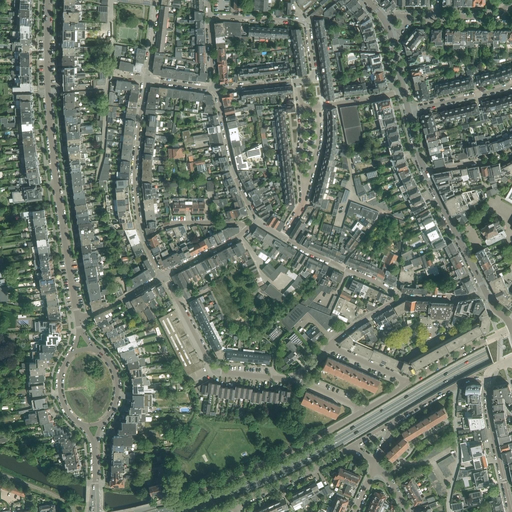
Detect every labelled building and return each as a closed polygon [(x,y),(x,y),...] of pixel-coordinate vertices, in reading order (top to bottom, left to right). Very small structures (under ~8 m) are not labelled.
[(32,9),(31,0),(18,0),(16,0),(14,0),(14,8),(16,8),(32,9)] [(243,1),(243,0),(234,0),(234,9),(242,10),(243,10),(243,6),(243,1)] [(271,0),(261,0),(261,10),(268,10),(268,9),(270,9),(270,7),(268,7),(268,2),(271,2),(271,0)] [(307,0),(299,7),(302,11),(309,5),(315,0),(314,0),(307,0)] [(342,6),(349,0),(338,0),(336,2),(325,11),(324,12),(324,16),(328,17),(342,6)] [(346,11),(357,1),(356,0),(349,0),(342,6),(346,11)] [(398,5),(397,0),(391,0),(382,7),(385,11),(385,10),(386,11),(387,10),(388,10),(391,10),(394,8),(398,8),(398,5)] [(348,18),(362,7),(357,1),(346,11),(343,13),(344,14),(347,18),(348,18)] [(168,13),(169,7),(169,6),(161,5),(160,13),(168,14),(168,15),(170,15),(171,13),(168,13)] [(321,6),(309,15),(319,16),(324,12),(325,11),(321,6)] [(350,22),(353,19),(355,21),(357,20),(361,17),(362,18),(366,15),(366,16),(368,14),(362,7),(348,18),(347,18),(333,22),(330,23),(328,23),(329,26),(329,27),(330,26),(335,27),(350,22)] [(13,11),(13,15),(17,16),(19,16),(31,16),(32,9),(16,8),(16,11),(13,11)] [(86,11),(82,11),(64,11),(63,20),(78,21),(78,20),(81,20),(82,14),(86,14),(86,11)] [(204,19),(204,13),(194,11),(194,14),(189,14),(189,19),(189,20),(204,19)] [(167,21),(168,15),(168,14),(160,13),(159,21),(167,21)] [(371,21),(371,18),(370,17),(371,17),(368,14),(366,16),(366,15),(362,18),(361,17),(357,20),(355,21),(353,21),(355,25),(357,25),(358,27),(359,27),(371,21)] [(31,25),(31,16),(19,16),(17,16),(17,20),(17,25),(31,25)] [(323,18),(314,17),(315,23),(315,24),(315,25),(316,26),(325,25),(324,18),(323,18)] [(204,25),(204,19),(189,20),(189,19),(181,20),(180,20),(180,23),(194,22),(194,21),(195,21),(196,28),(204,27),(204,25)] [(84,30),(84,22),(78,22),(78,21),(63,20),(63,25),(62,26),(62,28),(63,29),(84,30)] [(167,28),(167,21),(159,21),(158,28),(166,29),(166,30),(169,30),(169,28),(167,28)] [(358,27),(357,27),(358,33),(360,32),(373,29),(371,21),(359,27),(358,27)] [(248,36),(249,27),(249,24),(223,22),(214,23),(215,37),(224,36),(235,36),(237,36),(237,41),(237,42),(238,42),(244,43),(244,41),(248,41),(248,36)] [(293,29),(293,26),(289,26),(289,29),(291,30),(292,36),(301,35),(300,34),(301,33),(301,32),(300,32),(300,29),(293,29)] [(165,37),(166,30),(166,29),(158,28),(157,36),(165,37)] [(85,30),(84,30),(63,29),(63,30),(62,30),(62,33),(63,34),(63,40),(80,40),(81,40),(81,38),(85,38),(85,30)] [(375,38),(373,29),(360,32),(361,37),(363,36),(364,40),(364,41),(376,38),(375,38)] [(412,33),(421,41),(424,38),(426,39),(427,39),(427,34),(425,34),(426,30),(419,29),(418,30),(416,29),(415,31),(414,31),(412,32),(412,33)] [(440,40),(440,35),(440,30),(437,30),(437,29),(433,29),(433,30),(432,30),(432,41),(431,42),(431,45),(436,45),(436,47),(442,47),(442,46),(442,43),(441,43),(441,40),(440,40)] [(453,44),(453,30),(449,30),(448,29),(447,29),(446,30),(445,30),(445,42),(443,42),(443,48),(446,48),(447,44),(453,44)] [(417,46),(421,41),(412,33),(412,34),(411,34),(410,35),(410,36),(408,39),(417,46)] [(165,43),(165,37),(157,36),(156,43),(165,44),(164,45),(167,45),(167,43),(165,43)] [(415,49),(417,46),(408,39),(407,40),(406,40),(405,41),(405,42),(403,44),(405,46),(405,47),(406,53),(411,52),(412,53),(413,53),(417,52),(416,50),(415,49)] [(164,52),(164,45),(165,44),(156,43),(156,51),(164,52)] [(328,54),(328,52),(333,51),(334,51),(333,49),(330,50),(330,49),(328,50),(328,47),(319,48),(318,49),(318,51),(319,51),(320,55),(328,54)] [(411,57),(408,57),(408,60),(408,62),(409,64),(414,63),(414,64),(417,64),(419,62),(420,62),(422,61),(423,61),(422,55),(421,51),(417,52),(413,53),(414,55),(412,55),(410,56),(411,57)] [(375,55),(374,53),(360,53),(361,58),(364,57),(365,62),(362,63),(363,66),(366,66),(366,65),(381,62),(379,54),(375,55)] [(164,63),(165,59),(165,58),(154,56),(153,65),(161,66),(161,63),(163,63),(164,63)] [(134,65),(134,64),(131,63),(131,62),(131,59),(129,58),(126,58),(124,70),(129,71),(133,72),(133,70),(134,65)] [(206,66),(205,66),(205,63),(200,61),(196,62),(196,64),(201,64),(200,67),(201,67),(200,72),(207,73),(207,72),(206,68),(206,66)] [(143,67),(143,63),(136,62),(135,65),(134,65),(133,70),(141,72),(142,67),(143,67)] [(383,70),(381,62),(366,65),(366,66),(367,71),(365,70),(361,70),(362,75),(363,75),(366,75),(372,73),(372,72),(383,70)] [(169,77),(171,67),(166,66),(166,64),(164,63),(163,63),(163,66),(165,67),(165,69),(162,68),(162,70),(161,75),(161,76),(169,77)] [(412,73),(412,76),(426,73),(426,72),(430,71),(430,69),(429,65),(426,65),(425,64),(419,66),(420,67),(411,69),(411,70),(410,70),(410,71),(410,73),(411,73),(412,73)] [(14,70),(14,74),(19,74),(31,74),(31,65),(17,65),(16,65),(16,70),(14,70)] [(161,75),(162,70),(160,69),(161,66),(153,65),(152,68),(153,69),(152,74),(161,75)] [(509,77),(506,67),(500,69),(503,79),(506,78),(506,79),(508,78),(509,77)] [(477,68),(472,69),(473,74),(474,78),(477,77),(479,85),(482,85),(484,85),(484,84),(485,84),(483,74),(479,75),(478,71),(477,68)] [(198,75),(198,74),(197,73),(195,73),(195,72),(195,69),(194,69),(193,72),(190,71),(188,80),(193,81),(197,81),(197,80),(198,75)] [(469,77),(465,77),(467,88),(468,88),(468,89),(470,88),(470,87),(473,87),(471,77),(471,76),(470,75),(473,74),(472,69),(471,69),(467,70),(466,70),(467,75),(468,75),(469,77)] [(490,69),(488,69),(489,72),(491,83),(494,82),(495,82),(496,82),(496,81),(497,81),(494,71),(491,72),(490,69)] [(503,79),(500,69),(495,71),(494,71),(497,81),(500,80),(501,81),(502,80),(502,79),(503,79)] [(206,78),(206,76),(207,77),(208,73),(207,73),(200,72),(197,71),(197,73),(198,74),(198,75),(197,80),(203,81),(204,81),(205,81),(206,78)] [(383,71),(372,73),(366,75),(367,77),(370,76),(371,80),(372,81),(385,78),(383,71)] [(491,83),(489,72),(483,74),(485,84),(488,83),(488,84),(490,84),(490,83),(491,83)] [(85,73),(80,73),(63,73),(64,81),(78,80),(78,77),(85,77),(85,73)] [(412,76),(411,76),(411,77),(413,83),(414,83),(426,80),(427,80),(425,74),(425,73),(412,76)] [(467,88),(465,77),(459,79),(461,89),(462,89),(463,90),(464,90),(464,89),(467,88)] [(387,85),(385,78),(372,81),(371,80),(370,81),(371,85),(366,86),(365,82),(362,83),(363,88),(363,90),(387,85)] [(461,89),(459,79),(453,80),(455,91),(456,91),(457,91),(458,91),(459,90),(461,89)] [(78,84),(78,80),(64,81),(64,82),(63,82),(63,84),(64,85),(64,89),(85,88),(85,84),(78,84)] [(414,84),(413,84),(414,86),(415,86),(415,89),(427,86),(426,80),(414,83),(414,84)] [(455,91),(453,80),(447,81),(450,92),(451,93),(452,92),(453,91),(455,91)] [(130,88),(131,83),(131,82),(122,81),(121,89),(126,90),(126,89),(130,89),(130,88)] [(450,92),(447,81),(441,83),(444,93),(445,94),(446,94),(447,93),(450,92)] [(32,82),(17,82),(4,83),(4,94),(16,93),(16,90),(32,90),(32,86),(32,85),(32,83),(32,82)] [(138,90),(139,85),(131,83),(130,88),(131,89),(131,92),(139,93),(139,90),(138,90)] [(444,93),(441,83),(436,84),(436,85),(435,85),(438,95),(439,95),(441,95),(441,94),(444,93)] [(369,94),(388,90),(387,85),(363,90),(364,95),(369,94)] [(158,93),(159,88),(151,86),(150,92),(149,91),(148,95),(156,96),(156,93),(158,93)] [(415,89),(415,90),(415,92),(416,92),(417,95),(429,92),(427,86),(415,89)] [(166,96),(168,88),(159,87),(159,88),(158,93),(158,94),(161,95),(166,96)] [(180,97),(181,90),(173,89),(172,97),(177,98),(177,97),(180,97)] [(104,99),(104,90),(64,92),(64,97),(63,97),(63,101),(64,101),(79,101),(79,100),(104,99)] [(189,99),(190,91),(181,90),(180,97),(184,98),(183,99),(189,99)] [(437,96),(436,90),(432,91),(433,94),(429,95),(429,92),(417,95),(416,96),(417,98),(418,99),(419,100),(419,101),(421,101),(421,100),(428,98),(428,99),(437,97),(437,96)] [(137,102),(139,93),(131,92),(130,95),(129,101),(137,102)] [(203,102),(204,94),(204,93),(195,92),(194,100),(196,101),(196,104),(199,104),(199,106),(202,107),(203,102)] [(211,101),(211,99),(212,96),(204,94),(203,102),(205,102),(205,103),(206,104),(206,103),(213,104),(213,101),(211,101)] [(158,100),(155,99),(156,96),(148,95),(147,104),(155,105),(156,101),(161,102),(161,105),(162,106),(165,106),(166,102),(162,102),(161,101),(160,100),(161,98),(158,98),(158,100)] [(503,98),(501,98),(503,107),(509,106),(506,97),(505,97),(504,97),(503,98)] [(497,99),(495,100),(497,109),(503,107),(501,98),(500,99),(499,98),(498,99),(497,99)] [(371,103),(375,120),(379,119),(394,115),(392,107),(390,99),(376,102),(371,103)] [(17,105),(11,106),(11,108),(13,108),(15,108),(17,108),(33,107),(33,105),(34,104),(34,102),(33,101),(33,100),(17,101),(17,100),(16,100),(16,101),(16,104),(17,104),(17,105)] [(485,109),(482,110),(483,115),(484,120),(487,119),(489,119),(487,115),(488,113),(488,111),(491,110),(489,101),(488,102),(488,101),(486,101),(486,102),(483,103),(485,109)] [(212,113),(213,107),(214,105),(213,104),(206,103),(206,104),(206,107),(205,106),(204,112),(204,113),(212,114),(212,113)] [(235,110),(234,105),(233,104),(232,104),(232,105),(224,105),(225,115),(235,113),(240,112),(240,111),(255,108),(254,104),(253,104),(250,104),(247,104),(248,106),(243,107),(243,108),(235,110)] [(472,105),(471,105),(473,114),(479,113),(480,116),(483,115),(482,110),(479,111),(477,104),(474,105),(474,104),(472,105)] [(339,107),(347,145),(364,142),(357,105),(339,107)] [(17,108),(15,108),(16,115),(17,115),(33,115),(33,107),(17,108)] [(80,107),(79,107),(79,108),(64,108),(64,113),(65,113),(66,116),(81,115),(82,115),(82,111),(80,111),(80,107)] [(338,114),(337,108),(327,109),(328,119),(336,118),(339,118),(338,114)] [(443,112),(442,112),(444,121),(450,120),(448,111),(445,111),(444,111),(443,111),(443,112)] [(241,114),(240,112),(235,113),(236,113),(226,116),(227,121),(247,117),(247,113),(241,114)] [(434,116),(438,115),(437,112),(431,113),(431,114),(425,115),(424,115),(423,115),(422,116),(423,117),(422,117),(422,119),(422,121),(423,121),(423,122),(435,119),(434,116)] [(212,115),(212,114),(204,113),(201,113),(202,120),(208,119),(209,121),(216,119),(216,118),(218,118),(217,114),(212,115)] [(34,122),(33,115),(17,115),(16,115),(15,115),(15,122),(15,123),(34,122)] [(81,119),(81,115),(66,116),(64,116),(65,120),(66,125),(80,123),(83,122),(83,119),(81,119)] [(394,115),(379,119),(381,129),(396,125),(394,115)] [(219,124),(218,118),(216,118),(216,119),(209,121),(205,122),(206,126),(219,124)] [(437,125),(435,119),(423,122),(424,125),(423,125),(424,127),(425,128),(437,125)] [(35,129),(34,122),(15,123),(15,122),(8,123),(4,124),(4,127),(18,126),(18,130),(35,129)] [(80,127),(80,123),(66,125),(65,126),(65,128),(66,128),(67,132),(92,129),(92,125),(85,125),(85,126),(80,127)] [(219,125),(208,127),(209,133),(213,132),(213,133),(221,132),(219,125)] [(242,128),(246,127),(246,125),(228,128),(230,135),(241,132),(240,129),(242,129),(242,128)] [(398,134),(396,125),(381,129),(383,138),(387,137),(398,134)] [(438,131),(437,125),(425,128),(425,130),(425,131),(425,133),(426,133),(426,134),(438,131)] [(35,129),(18,130),(19,134),(18,134),(18,138),(35,136),(35,134),(36,133),(36,130),(35,129)] [(93,132),(92,129),(67,132),(67,139),(82,137),(81,133),(86,133),(93,132)] [(446,131),(446,129),(445,129),(438,131),(426,134),(428,141),(442,138),(441,133),(446,131)] [(155,135),(156,132),(146,131),(146,132),(145,133),(146,134),(146,137),(155,138),(157,138),(161,138),(163,138),(164,144),(166,144),(167,144),(169,144),(169,137),(165,136),(163,136),(155,135)] [(224,144),(221,132),(213,133),(213,132),(209,133),(207,133),(193,136),(183,138),(184,143),(194,142),(194,143),(209,140),(210,147),(213,146),(224,144)] [(244,135),(243,132),(241,132),(230,135),(231,141),(249,137),(249,134),(244,135)] [(511,140),(509,132),(502,135),(503,139),(504,139),(507,147),(511,145),(511,140)] [(401,144),(398,134),(387,137),(388,140),(384,141),(385,147),(386,147),(401,144)] [(489,152),(486,137),(485,138),(485,134),(478,136),(482,153),(489,152)] [(496,136),(496,137),(497,137),(498,140),(501,149),(502,149),(502,150),(504,149),(503,148),(507,147),(504,139),(503,139),(502,135),(502,134),(496,136)] [(482,153),(478,136),(478,135),(475,136),(476,141),(472,141),(475,155),(482,153)] [(36,143),(35,136),(18,138),(18,142),(19,141),(19,145),(36,143)] [(448,136),(442,138),(428,141),(430,147),(442,145),(442,144),(441,142),(449,140),(448,136)] [(495,151),(492,138),(491,138),(491,136),(488,136),(488,137),(486,137),(489,152),(490,152),(492,152),(492,151),(495,151)] [(83,143),(82,137),(67,139),(68,142),(67,142),(67,145),(68,145),(68,146),(83,144),(83,143)] [(245,144),(244,140),(250,139),(249,137),(231,141),(232,147),(244,145),(245,144)] [(497,137),(496,137),(492,138),(495,151),(498,150),(500,150),(500,149),(501,149),(498,140),(497,137)] [(475,155),(472,141),(466,142),(469,156),(475,155)] [(36,144),(36,143),(19,145),(20,149),(17,149),(17,153),(19,153),(19,154),(37,152),(36,148),(37,148),(37,144),(36,144)] [(84,143),(83,143),(83,144),(68,146),(67,147),(68,149),(68,150),(69,153),(86,150),(86,147),(85,147),(84,143)] [(185,157),(184,148),(179,148),(179,143),(173,143),(173,148),(168,149),(169,158),(185,157)] [(243,153),(234,156),(237,169),(249,168),(267,168),(262,144),(259,145),(246,151),(243,152),(243,153)] [(390,155),(403,152),(401,144),(386,147),(387,151),(387,152),(389,151),(390,155)] [(443,144),(442,144),(442,145),(430,147),(431,154),(451,149),(450,145),(444,147),(443,144)] [(243,152),(246,151),(244,145),(232,147),(234,156),(243,153),(243,152)] [(226,155),(225,149),(218,151),(218,153),(213,154),(214,154),(212,155),(212,158),(226,155)] [(451,149),(431,154),(432,158),(432,160),(433,160),(448,156),(452,155),(451,149)] [(87,153),(86,150),(69,153),(69,156),(68,156),(69,158),(69,159),(69,160),(85,158),(85,157),(86,157),(85,153),(87,153)] [(38,159),(37,152),(19,154),(20,158),(21,157),(21,161),(38,159)] [(405,161),(403,152),(390,155),(373,159),(374,164),(390,160),(392,166),(393,166),(405,161)] [(362,162),(360,153),(352,155),(354,164),(362,162)] [(449,160),(448,156),(433,160),(434,167),(447,164),(454,163),(453,159),(449,160)] [(85,160),(85,158),(69,160),(70,160),(69,160),(69,163),(70,163),(70,166),(90,163),(90,162),(86,162),(85,160)] [(38,159),(21,161),(21,162),(22,164),(20,164),(21,168),(22,168),(38,166),(38,164),(39,162),(39,160),(38,159)] [(195,175),(199,175),(202,174),(201,173),(207,172),(206,167),(205,163),(204,160),(187,163),(187,162),(186,163),(186,162),(180,163),(181,172),(186,171),(186,170),(188,170),(188,171),(194,170),(193,165),(196,164),(196,163),(198,172),(195,172),(195,175)] [(408,168),(405,161),(393,166),(392,166),(395,173),(408,168)] [(110,171),(110,164),(108,164),(103,163),(101,171),(109,171),(110,171)] [(501,171),(500,167),(500,163),(493,165),(495,178),(496,178),(502,177),(501,178),(505,181),(507,180),(511,184),(511,182),(511,180),(505,175),(506,174),(501,171)] [(511,173),(507,163),(500,167),(501,171),(506,174),(507,175),(511,173)] [(71,168),(70,169),(70,171),(71,172),(84,171),(84,170),(85,170),(84,167),(86,166),(86,164),(70,166),(71,168)] [(322,166),(321,167),(322,168),(322,169),(333,172),(334,166),(323,164),(323,166),(322,166)] [(490,177),(488,165),(482,166),(484,179),(490,177)] [(495,178),(493,165),(488,165),(490,177),(491,182),(496,181),(496,178),(495,178)] [(39,176),(38,166),(22,168),(23,173),(25,173),(25,177),(39,176)] [(477,182),(474,167),(469,168),(471,183),(477,182)] [(411,173),(408,168),(395,173),(394,173),(397,180),(411,173)] [(241,179),(251,174),(254,172),(253,170),(250,171),(250,169),(248,170),(247,171),(239,175),(241,179)] [(334,178),(336,172),(333,172),(322,169),(321,172),(320,172),(320,174),(320,175),(328,176),(334,178)] [(85,177),(84,171),(71,172),(72,179),(84,177),(85,177)] [(109,179),(109,171),(101,171),(99,180),(103,180),(109,179)] [(453,174),(452,171),(433,174),(433,175),(436,182),(453,178),(454,178),(453,174)] [(401,185),(414,179),(411,173),(397,180),(400,186),(401,185)] [(251,174),(241,179),(243,183),(251,179),(251,178),(253,178),(251,174)] [(439,188),(462,181),(468,179),(468,178),(470,178),(469,174),(462,176),(460,177),(454,178),(453,178),(436,182),(439,188)] [(332,184),(334,178),(328,176),(320,175),(320,177),(319,177),(318,179),(319,179),(319,180),(327,182),(332,184)] [(22,178),(22,179),(22,181),(23,181),(23,184),(40,183),(40,180),(41,179),(41,177),(39,176),(25,177),(22,177),(22,178)] [(84,177),(72,179),(72,181),(72,182),(72,184),(73,185),(84,184),(84,183),(87,183),(87,177),(85,177),(84,177)] [(225,186),(234,181),(232,177),(223,180),(220,180),(221,184),(225,183),(225,186)] [(245,188),(260,180),(258,178),(252,180),(251,178),(251,179),(243,183),(245,188)] [(416,185),(414,179),(401,185),(400,186),(402,192),(403,191),(407,190),(416,185)] [(261,183),(260,180),(245,188),(247,191),(248,192),(256,188),(255,186),(261,183)] [(229,189),(236,185),(234,181),(225,186),(226,187),(225,188),(226,191),(229,189)] [(463,186),(462,181),(439,188),(442,194),(457,188),(463,186)] [(91,183),(84,184),(73,185),(73,186),(72,186),(72,189),(73,189),(74,192),(85,190),(91,189),(91,183)] [(16,192),(13,192),(14,203),(42,199),(42,194),(42,193),(42,192),(43,192),(42,189),(41,188),(41,187),(37,187),(37,184),(33,185),(33,186),(27,187),(27,184),(21,185),(21,186),(21,187),(22,191),(20,191),(20,189),(15,190),(16,192)] [(229,194),(238,190),(236,185),(229,189),(226,191),(225,191),(227,194),(228,193),(229,194)] [(420,193),(416,185),(407,190),(403,191),(405,195),(404,196),(406,200),(407,199),(410,198),(420,193)] [(256,188),(248,192),(250,197),(265,189),(265,188),(264,186),(260,188),(259,186),(256,188)] [(330,189),(325,188),(317,186),(317,188),(316,188),(315,190),(316,190),(316,191),(324,193),(329,195),(330,189)] [(493,188),(490,189),(492,195),(501,191),(498,186),(493,188)] [(262,192),(268,189),(267,187),(265,188),(265,189),(250,197),(252,201),(263,195),(262,192)] [(461,193),(460,190),(458,191),(457,188),(442,194),(445,200),(459,194),(461,193)] [(342,198),(341,197),(341,198),(342,198),(340,203),(346,202),(350,191),(345,189),(342,198)] [(232,198),(240,194),(238,190),(229,194),(228,193),(227,194),(227,195),(226,195),(227,199),(232,198)] [(367,195),(368,196),(369,199),(376,196),(373,190),(369,192),(370,194),(367,195)] [(467,202),(466,199),(463,192),(461,193),(459,194),(445,200),(448,206),(453,216),(457,214),(475,205),(481,201),(479,196),(476,191),(471,194),(474,199),(467,202)] [(424,201),(420,193),(410,198),(407,199),(411,207),(424,201)] [(264,197),(263,195),(252,201),(254,205),(263,200),(262,200),(268,197),(266,195),(264,197)] [(90,196),(85,196),(85,197),(75,198),(74,199),(75,202),(76,204),(86,203),(91,202),(90,196)] [(323,199),(314,197),(313,199),(313,200),(312,201),(313,201),(313,202),(312,206),(313,206),(314,206),(317,205),(319,206),(320,206),(321,206),(321,207),(325,209),(328,200),(323,199)] [(179,213),(179,198),(173,198),(169,199),(169,203),(170,210),(170,209),(173,209),(173,213),(179,213)] [(185,198),(179,198),(179,213),(185,213),(185,210),(189,210),(189,198),(185,198)] [(192,198),(189,198),(189,210),(192,210),(192,213),(198,213),(198,201),(192,201),(192,198)] [(208,210),(208,198),(198,198),(198,201),(198,213),(204,213),(204,209),(207,209),(207,210),(208,210)] [(242,199),(242,198),(236,200),(237,201),(234,201),(234,202),(235,208),(223,213),(226,221),(230,221),(230,220),(230,221),(230,219),(236,217),(238,221),(248,218),(248,217),(242,199)] [(222,199),(219,199),(218,199),(219,202),(219,203),(220,207),(224,206),(223,205),(228,204),(227,199),(226,199),(222,200),(222,199)] [(265,206),(270,203),(267,199),(255,206),(257,211),(265,206)] [(385,200),(375,205),(384,210),(389,208),(385,200)] [(93,202),(91,202),(86,203),(76,204),(76,205),(75,205),(76,208),(77,211),(92,208),(94,208),(93,204),(99,203),(98,201),(93,202)] [(414,213),(427,206),(424,201),(411,207),(414,213)] [(475,205),(457,214),(457,215),(457,216),(458,219),(459,219),(461,223),(474,217),(473,214),(478,211),(476,209),(481,206),(479,202),(475,205)] [(271,209),(272,208),(270,203),(265,206),(257,211),(260,215),(271,209)] [(351,203),(348,211),(353,214),(354,212),(360,215),(364,216),(374,220),(376,218),(378,212),(351,203)] [(315,209),(310,218),(313,219),(316,214),(319,207),(318,207),(319,206),(317,205),(316,207),(315,209)] [(308,214),(313,206),(312,206),(308,206),(304,212),(308,214)] [(92,215),(91,210),(92,210),(92,208),(77,211),(77,213),(76,214),(77,216),(78,217),(89,216),(92,215)] [(273,211),(272,208),(271,209),(260,215),(262,219),(264,221),(270,214),(269,212),(273,211)] [(31,214),(20,216),(21,219),(33,218),(45,216),(44,209),(30,211),(31,214)] [(417,222),(431,215),(428,209),(419,214),(419,213),(413,216),(414,218),(416,217),(417,218),(416,219),(417,221),(417,222)] [(271,226),(277,215),(274,212),(271,215),(270,217),(267,221),(267,222),(266,223),(271,226)] [(97,214),(92,215),(89,216),(78,217),(78,219),(77,220),(78,223),(79,223),(92,221),(91,218),(93,218),(93,216),(97,215),(97,214)] [(282,217),(277,215),(271,226),(275,228),(282,217)] [(420,226),(434,219),(431,215),(417,222),(420,226)] [(29,222),(28,222),(29,226),(32,226),(46,224),(47,222),(47,220),(46,219),(45,216),(33,218),(28,219),(29,222)] [(280,231),(285,223),(283,222),(285,217),(283,216),(282,217),(275,228),(280,231)] [(374,220),(364,216),(360,220),(361,221),(360,222),(368,228),(370,226),(371,225),(374,220),(374,221),(374,220)] [(305,221),(300,218),(289,237),(294,240),(301,229),(303,230),(303,229),(307,224),(304,222),(305,221)] [(422,231),(436,224),(434,219),(420,226),(422,231)] [(502,225),(501,225),(499,220),(494,223),(494,222),(489,224),(488,222),(485,223),(486,225),(486,226),(482,228),(482,229),(481,231),(482,233),(484,233),(485,234),(485,233),(488,238),(487,238),(486,240),(487,244),(490,244),(506,236),(504,230),(505,228),(504,225),(502,225)] [(94,221),(92,221),(79,223),(78,224),(78,226),(79,226),(80,231),(89,230),(88,230),(90,230),(90,229),(94,228),(94,225),(95,225),(94,221)] [(135,229),(134,223),(134,221),(132,221),(132,222),(122,223),(123,229),(135,229)] [(358,221),(351,230),(355,232),(361,237),(364,233),(365,233),(364,232),(361,229),(364,225),(359,222),(358,221)] [(29,226),(28,226),(29,231),(30,230),(31,233),(47,231),(46,224),(32,226),(29,226)] [(428,236),(439,230),(436,224),(422,231),(421,231),(422,234),(421,235),(423,237),(428,235),(428,236)] [(159,228),(158,225),(157,225),(148,227),(145,228),(146,234),(159,228)] [(212,245),(205,229),(203,225),(200,225),(207,238),(204,239),(204,240),(208,247),(212,245)] [(225,238),(219,226),(216,225),(219,231),(217,232),(216,229),(217,232),(221,240),(225,238)] [(187,232),(184,226),(177,227),(181,235),(182,235),(184,234),(184,233),(187,232)] [(239,230),(239,227),(228,227),(224,229),(223,226),(219,226),(225,238),(238,232),(239,230)] [(181,235),(177,227),(173,228),(177,237),(181,235)] [(257,237),(262,229),(257,227),(252,236),(255,238),(256,236),(257,237)] [(346,227),(343,227),(343,229),(342,228),(341,231),(342,231),(345,233),(346,229),(354,234),(352,236),(359,241),(361,237),(355,232),(346,227)] [(95,231),(94,228),(90,229),(90,230),(88,230),(89,230),(80,231),(80,235),(80,238),(93,236),(94,236),(94,232),(95,231)] [(210,230),(208,231),(207,228),(205,229),(212,245),(217,243),(212,233),(210,230)] [(216,231),(212,233),(217,243),(221,240),(217,232),(216,229),(215,229),(216,231)] [(260,242),(266,232),(262,229),(257,237),(256,239),(260,242)] [(301,244),(308,232),(303,229),(303,230),(296,241),(301,244)] [(428,235),(423,237),(426,244),(429,243),(430,242),(442,237),(439,230),(428,236),(428,235)] [(48,237),(47,231),(31,233),(31,236),(33,235),(34,239),(48,237)] [(138,237),(136,231),(127,235),(130,240),(138,237)] [(313,235),(312,234),(308,232),(301,244),(305,247),(307,248),(313,235)] [(163,242),(164,241),(160,233),(148,239),(151,248),(163,242)] [(265,247),(271,235),(267,233),(262,240),(264,241),(262,245),(265,247)] [(316,242),(315,242),(315,241),(314,242),(313,242),(313,240),(315,241),(317,237),(315,236),(315,235),(312,234),(313,235),(307,248),(312,250),(316,242)] [(341,234),(340,236),(343,237),(345,239),(345,238),(349,241),(348,241),(355,246),(358,242),(351,237),(350,239),(346,236),(341,234)] [(94,236),(93,236),(80,238),(81,238),(82,245),(91,244),(91,242),(93,241),(93,243),(94,242),(94,243),(95,243),(97,243),(100,243),(99,239),(98,239),(98,235),(94,236)] [(272,246),(276,239),(271,235),(265,247),(267,248),(269,245),(272,246)] [(28,247),(32,247),(49,244),(49,241),(49,240),(49,238),(48,238),(48,237),(34,239),(35,243),(32,243),(32,242),(28,242),(28,247)] [(132,246),(140,242),(139,238),(138,237),(130,240),(131,243),(127,245),(128,250),(131,248),(130,246),(132,246)] [(439,248),(446,244),(442,237),(430,242),(432,246),(435,245),(436,247),(432,249),(433,251),(439,248)] [(208,247),(204,240),(201,241),(199,238),(197,240),(199,242),(198,242),(202,250),(208,247)] [(170,239),(168,240),(169,243),(172,248),(174,252),(171,253),(176,263),(181,261),(172,243),(172,242),(170,239)] [(271,258),(281,242),(276,239),(272,246),(274,247),(268,256),(271,258)] [(340,239),(339,241),(342,243),(345,245),(346,245),(352,250),(355,246),(348,241),(347,243),(344,240),(343,241),(340,239)] [(319,254),(323,246),(320,245),(322,242),(318,240),(316,240),(315,242),(316,242),(312,250),(317,253),(319,254)] [(186,258),(180,245),(178,246),(175,241),(172,243),(181,261),(186,258)] [(197,253),(193,245),(191,241),(186,243),(192,255),(197,253)] [(245,261),(246,261),(248,260),(244,252),(246,252),(241,242),(241,241),(236,244),(241,254),(245,261)] [(458,253),(455,247),(452,241),(446,244),(439,248),(442,254),(444,259),(445,258),(445,259),(448,258),(447,258),(458,253)] [(92,244),(91,244),(82,245),(82,248),(82,249),(82,251),(83,252),(95,250),(97,250),(98,250),(97,248),(106,247),(105,242),(100,243),(97,243),(97,245),(93,246),(92,244)] [(143,247),(140,242),(132,246),(134,251),(143,247)] [(166,248),(163,242),(151,248),(154,254),(166,248)] [(186,243),(185,242),(180,245),(186,258),(192,255),(186,243)] [(202,250),(198,242),(193,245),(197,253),(202,250)] [(281,242),(271,258),(273,259),(276,254),(279,250),(282,252),(287,245),(281,242)] [(324,256),(328,245),(324,243),(323,246),(319,254),(324,256)] [(341,252),(346,245),(345,245),(342,243),(341,245),(341,246),(340,248),(341,248),(339,251),(337,250),(333,259),(337,261),(341,252)] [(50,251),(49,244),(32,247),(28,247),(28,250),(30,250),(30,254),(34,253),(50,251)] [(236,244),(232,246),(236,253),(237,256),(241,254),(236,244)] [(284,259),(291,248),(287,245),(282,252),(284,253),(281,257),(284,259)] [(333,248),(333,247),(328,245),(324,256),(328,258),(333,248)] [(341,252),(337,261),(342,263),(345,256),(343,255),(343,253),(344,254),(346,250),(349,253),(352,250),(346,245),(341,252)] [(235,254),(231,246),(227,248),(233,261),(234,261),(235,263),(236,262),(236,260),(233,255),(235,254)] [(145,253),(143,247),(134,251),(136,256),(145,253)] [(479,259),(490,253),(488,247),(476,253),(479,259)] [(233,261),(227,248),(221,251),(226,259),(229,257),(231,262),(233,261)] [(291,258),(295,250),(291,248),(284,259),(286,261),(289,257),(291,258)] [(337,250),(338,249),(335,248),(334,249),(333,248),(328,258),(331,259),(333,259),(337,250)] [(83,252),(82,253),(82,255),(84,255),(84,261),(93,260),(93,259),(94,259),(94,258),(98,257),(101,257),(100,250),(98,250),(97,250),(95,250),(83,252)] [(162,250),(155,253),(155,255),(161,267),(162,269),(164,269),(166,268),(161,258),(161,257),(159,253),(161,252),(163,251),(162,250)] [(176,263),(171,253),(169,254),(167,250),(164,251),(171,266),(176,263)] [(266,255),(261,252),(257,250),(255,253),(258,255),(258,256),(265,261),(268,257),(265,255),(266,255)] [(51,253),(50,251),(34,253),(35,259),(37,259),(37,260),(51,257),(51,256),(52,255),(52,253),(51,253)] [(171,266),(164,251),(163,251),(161,252),(163,257),(161,258),(166,268),(171,266)] [(226,259),(221,251),(217,254),(221,261),(221,260),(223,260),(226,265),(228,264),(226,259)] [(293,266),(292,267),(295,269),(295,267),(296,268),(297,265),(303,254),(296,251),(292,258),(296,260),(293,266)] [(399,256),(398,256),(388,251),(384,259),(386,260),(385,262),(392,266),(394,261),(396,262),(399,256)] [(354,258),(353,258),(352,258),(355,254),(353,253),(351,255),(349,257),(345,264),(349,266),(354,258)] [(411,259),(413,259),(410,253),(402,257),(402,263),(406,261),(410,260),(411,259)] [(450,265),(461,260),(458,253),(447,258),(448,258),(445,259),(445,258),(444,259),(443,260),(445,264),(443,264),(445,267),(447,266),(446,266),(448,266),(450,265)] [(481,264),(493,258),(490,253),(479,259),(478,260),(479,261),(480,262),(481,264)] [(221,261),(217,254),(211,257),(217,268),(217,267),(219,270),(221,269),(220,266),(223,264),(221,261)] [(303,264),(308,257),(303,254),(297,265),(296,268),(295,267),(295,269),(294,271),(293,271),(296,273),(298,269),(301,263),(303,264)] [(359,256),(353,267),(357,268),(361,261),(362,257),(361,257),(362,255),(359,254),(358,256),(359,256)] [(359,256),(358,256),(355,255),(353,258),(354,258),(349,266),(353,267),(359,256)] [(411,259),(410,260),(413,266),(422,263),(422,264),(424,268),(428,267),(428,266),(432,264),(430,259),(426,261),(424,255),(420,256),(419,256),(413,259),(411,259)] [(35,259),(34,259),(35,267),(52,264),(52,261),(53,260),(52,258),(51,257),(37,260),(37,259),(35,259)] [(85,263),(84,264),(84,266),(85,266),(85,267),(99,265),(99,264),(98,265),(97,260),(99,260),(101,260),(101,257),(98,257),(94,258),(94,259),(93,259),(93,260),(84,261),(85,263)] [(217,268),(211,257),(206,259),(212,271),(213,274),(217,272),(215,268),(217,268)] [(361,270),(366,260),(365,260),(366,259),(363,257),(362,257),(361,261),(357,268),(361,270)] [(155,273),(148,258),(144,260),(145,262),(152,276),(155,274),(155,273)] [(308,271),(313,260),(309,258),(305,266),(307,266),(306,270),(302,275),(304,277),(308,271)] [(496,264),(493,258),(481,264),(482,264),(481,265),(482,267),(483,267),(484,270),(496,264)] [(212,271),(206,259),(201,262),(207,273),(212,271)] [(144,260),(141,261),(142,263),(145,269),(143,271),(147,279),(152,276),(145,262),(144,260)] [(315,269),(318,262),(313,260),(308,271),(304,277),(306,277),(311,273),(312,269),(314,270),(315,270),(315,269)] [(413,266),(410,260),(406,261),(402,263),(400,270),(413,266)] [(451,271),(464,264),(461,260),(450,265),(448,266),(446,266),(447,266),(449,271),(450,271),(450,272),(451,272),(451,271)] [(201,262),(195,265),(199,273),(200,273),(203,279),(206,278),(204,274),(207,273),(201,262)] [(269,262),(261,270),(268,277),(271,274),(273,272),(275,270),(276,269),(269,262)] [(320,271),(323,264),(318,262),(315,269),(316,270),(315,272),(318,275),(319,276),(321,272),(320,271)] [(382,280),(386,268),(387,265),(387,264),(384,262),(382,270),(379,268),(378,272),(376,277),(382,280)] [(52,264),(35,267),(36,269),(38,268),(39,273),(40,272),(40,273),(53,270),(52,264)] [(85,267),(84,268),(85,270),(86,271),(86,273),(97,272),(97,271),(103,270),(102,264),(99,264),(99,265),(85,267)] [(276,269),(275,270),(278,273),(279,274),(281,272),(284,266),(281,264),(276,269)] [(325,273),(328,266),(323,264),(320,271),(321,272),(319,276),(318,275),(315,277),(316,278),(316,277),(320,278),(318,282),(320,283),(323,285),(325,280),(321,278),(323,273),(325,273)] [(386,268),(382,280),(392,286),(393,286),(395,287),(396,278),(390,274),(392,267),(387,264),(387,265),(386,268)] [(451,272),(452,275),(456,273),(458,276),(467,271),(464,265),(464,264),(451,271),(451,272)] [(499,269),(496,264),(484,270),(484,271),(485,273),(486,273),(487,275),(496,271),(499,269)] [(199,273),(195,265),(190,267),(198,280),(201,279),(198,274),(199,273)] [(147,279),(143,271),(142,269),(140,270),(138,266),(136,267),(139,274),(143,282),(147,279)] [(139,274),(136,267),(132,269),(135,274),(133,275),(138,285),(143,282),(139,274)] [(198,280),(190,267),(185,270),(191,280),(194,279),(195,282),(198,280)] [(54,277),(53,270),(40,273),(40,272),(39,273),(35,273),(36,276),(37,276),(38,280),(40,280),(40,279),(54,277)] [(191,280),(185,270),(181,272),(188,285),(191,284),(189,281),(191,280)] [(335,280),(338,273),(333,270),(330,277),(333,279),(331,281),(334,282),(335,280)] [(87,278),(86,279),(86,281),(88,282),(102,280),(101,275),(100,275),(99,271),(97,272),(86,273),(87,278)] [(461,280),(470,276),(467,271),(458,276),(455,277),(449,279),(450,282),(455,280),(455,279),(460,277),(461,280)] [(502,275),(503,274),(502,272),(497,274),(496,271),(487,275),(487,276),(487,277),(487,278),(488,278),(490,281),(501,275),(502,275)] [(188,285),(181,272),(171,277),(175,284),(177,283),(178,285),(177,286),(178,288),(179,287),(183,294),(189,291),(186,286),(188,285)] [(338,273),(335,280),(340,282),(343,275),(338,273)] [(293,283),(297,286),(304,279),(299,275),(298,276),(295,280),(293,283)] [(511,293),(510,292),(502,275),(501,275),(490,281),(499,300),(511,309),(511,293)] [(464,286),(473,282),(472,280),(471,280),(470,276),(461,280),(458,281),(453,283),(445,284),(445,286),(446,286),(447,290),(453,290),(454,290),(461,288),(464,287),(464,286)] [(55,277),(54,277),(40,279),(40,280),(41,286),(47,285),(47,283),(48,283),(48,284),(56,283),(55,281),(56,280),(56,278),(55,277)] [(349,284),(347,288),(348,289),(349,289),(354,291),(358,282),(353,279),(351,285),(349,284)] [(103,289),(102,280),(88,282),(88,288),(88,292),(89,292),(103,289)] [(439,287),(444,286),(444,281),(437,282),(437,285),(433,285),(428,285),(428,286),(428,293),(432,293),(432,294),(437,294),(453,294),(453,293),(439,292),(439,287)] [(165,290),(162,285),(161,282),(156,285),(160,293),(165,290)] [(354,291),(353,293),(358,295),(363,284),(358,282),(354,291)] [(476,289),(474,285),(473,282),(464,286),(464,287),(461,288),(454,290),(453,290),(453,292),(454,291),(455,295),(467,293),(476,289)] [(56,287),(56,283),(48,284),(48,283),(47,283),(47,285),(41,286),(42,293),(44,293),(57,291),(57,290),(58,289),(57,287),(56,287)] [(276,288),(270,283),(268,285),(264,290),(270,296),(276,288)] [(423,283),(419,284),(418,293),(426,293),(427,288),(423,288),(423,283)] [(363,284),(358,295),(363,297),(364,297),(368,287),(363,284)] [(410,287),(410,284),(407,284),(407,287),(403,287),(403,285),(400,285),(400,287),(401,288),(401,291),(403,292),(410,293),(410,287)] [(418,293),(419,284),(414,284),(414,288),(410,287),(410,293),(418,293)] [(160,293),(156,285),(151,288),(155,296),(156,296),(160,293)] [(113,287),(111,288),(106,288),(103,289),(89,292),(90,299),(104,297),(104,293),(108,292),(108,291),(113,290),(113,287)] [(114,290),(117,298),(118,298),(123,294),(120,287),(114,290)] [(368,287),(364,297),(365,298),(366,298),(368,295),(370,296),(373,289),(368,287)] [(154,299),(156,297),(156,296),(155,296),(151,288),(146,291),(153,305),(157,303),(154,299)] [(280,291),(276,288),(270,296),(273,299),(280,291)] [(375,298),(378,291),(373,289),(370,296),(375,298)] [(57,293),(57,291),(44,293),(44,296),(43,296),(44,300),(58,298),(58,297),(59,296),(58,294),(57,293)] [(153,305),(146,291),(141,294),(145,302),(146,303),(149,302),(151,306),(152,308),(155,307),(153,305)] [(283,294),(280,291),(273,299),(280,305),(287,298),(287,297),(283,294)] [(342,291),(339,297),(349,301),(350,300),(351,298),(352,296),(346,294),(347,293),(342,291)] [(380,301),(383,293),(378,291),(375,298),(380,301)] [(254,297),(252,299),(258,303),(263,296),(259,293),(256,298),(254,297)] [(385,303),(392,299),(392,297),(383,293),(380,301),(385,303)] [(142,308),(147,305),(146,303),(145,302),(141,294),(135,297),(136,297),(131,300),(137,312),(143,309),(142,308)] [(104,297),(90,299),(92,310),(107,303),(106,300),(105,300),(105,297),(104,297)] [(202,302),(200,297),(189,302),(191,306),(190,307),(191,308),(192,307),(202,302)] [(355,310),(357,305),(358,305),(339,297),(338,300),(336,302),(335,305),(334,308),(333,310),(331,315),(337,318),(343,306),(354,311),(355,310)] [(58,298),(44,300),(45,307),(59,304),(59,301),(60,300),(59,298),(58,298)] [(312,301),(308,298),(307,299),(302,304),(309,307),(312,301)] [(481,298),(479,298),(478,298),(473,299),(468,314),(467,318),(470,319),(470,318),(472,319),(473,318),(474,314),(477,315),(484,306),(481,298)] [(468,314),(473,299),(466,300),(462,312),(468,314)] [(462,312),(466,300),(458,301),(454,314),(461,316),(462,312)] [(449,315),(453,303),(431,302),(431,301),(411,301),(410,313),(414,313),(415,310),(428,310),(427,314),(430,314),(430,317),(445,318),(445,314),(449,315)] [(205,307),(202,302),(191,308),(191,310),(193,309),(194,312),(205,307)] [(307,312),(326,330),(334,323),(337,318),(331,315),(326,313),(324,312),(321,311),(318,310),(315,309),(312,308),(309,307),(302,304),(300,303),(299,303),(280,321),(289,331),(292,328),(307,312)] [(60,305),(59,304),(45,307),(46,313),(60,311),(60,308),(61,307),(60,305)] [(397,305),(393,307),(398,316),(403,313),(400,309),(401,309),(398,304),(397,305)] [(207,312),(205,307),(194,312),(196,316),(195,316),(195,318),(207,312)] [(415,369),(481,333),(482,332),(483,334),(488,331),(490,320),(485,307),(478,316),(479,318),(479,323),(477,323),(409,360),(408,363),(404,361),(403,362),(404,362),(401,369),(410,374),(416,371),(415,369)] [(113,311),(112,308),(94,317),(95,319),(94,319),(96,322),(97,322),(97,323),(97,322),(110,317),(109,316),(108,313),(113,311)] [(397,317),(392,308),(388,311),(395,323),(394,323),(395,324),(398,322),(396,318),(397,317)] [(395,323),(388,311),(384,313),(387,317),(386,318),(383,313),(378,316),(383,324),(385,322),(388,327),(391,325),(389,320),(390,319),(393,324),(394,323),(395,323)] [(210,316),(207,312),(195,318),(196,320),(198,319),(199,322),(207,318),(210,316)] [(176,329),(175,327),(174,324),(179,321),(180,321),(178,318),(172,321),(171,319),(170,316),(168,313),(159,318),(185,369),(187,368),(190,366),(193,365),(194,364),(193,361),(191,359),(190,356),(196,353),(195,350),(194,351),(189,353),(187,351),(186,348),(185,345),(183,343),(182,340),(188,337),(186,334),(180,337),(179,335),(178,332),(176,329)] [(119,319),(118,317),(112,319),(111,316),(109,316),(110,317),(97,322),(100,328),(102,327),(119,319)] [(383,324),(378,316),(374,318),(379,326),(383,324)] [(121,318),(119,319),(102,327),(103,329),(102,329),(103,331),(104,332),(105,332),(106,332),(118,327),(118,326),(116,323),(117,323),(122,321),(121,318)] [(210,323),(207,318),(199,322),(201,325),(199,326),(200,327),(210,323)] [(50,321),(39,321),(39,331),(42,331),(45,331),(52,331),(59,331),(61,330),(61,329),(62,329),(62,328),(62,327),(62,326),(61,326),(61,325),(61,324),(60,324),(60,321),(56,321),(50,321)] [(204,332),(215,326),(212,321),(210,323),(200,327),(201,329),(202,328),(204,332)] [(374,329),(369,321),(365,324),(372,336),(375,341),(378,340),(374,334),(372,330),(374,329)] [(118,327),(106,332),(108,337),(110,337),(122,332),(121,332),(125,330),(123,324),(118,326),(118,327)] [(276,324),(266,334),(273,340),(282,331),(276,324)] [(365,324),(358,328),(363,334),(366,332),(369,338),(372,336),(365,324)] [(205,337),(217,331),(215,326),(204,332),(206,335),(204,336),(205,337)] [(322,334),(322,333),(319,330),(315,326),(312,328),(314,329),(307,335),(313,341),(322,334)] [(357,328),(350,334),(355,340),(363,334),(358,328),(357,328)] [(125,330),(121,332),(122,332),(110,337),(110,338),(110,339),(111,342),(112,342),(113,342),(125,338),(125,337),(124,334),(130,332),(129,329),(125,330)] [(38,342),(34,342),(34,343),(35,343),(58,342),(58,339),(60,339),(61,338),(60,335),(60,334),(59,334),(59,331),(52,331),(45,331),(42,331),(42,333),(41,333),(41,339),(40,339),(38,340),(38,342)] [(209,341),(220,336),(217,331),(205,337),(206,339),(207,338),(209,341)] [(292,352),(284,359),(289,364),(291,362),(298,355),(299,356),(301,354),(292,343),(295,340),(299,345),(302,341),(295,333),(289,338),(291,341),(291,342),(290,341),(285,344),(292,352)] [(125,338),(113,342),(114,345),(115,345),(116,347),(117,346),(135,341),(133,335),(127,337),(125,337),(125,338)] [(373,350),(364,346),(355,342),(355,343),(353,343),(353,341),(349,335),(344,339),(340,342),(340,345),(341,345),(350,349),(352,350),(361,354),(370,358),(373,350)] [(222,341),(220,336),(209,341),(211,345),(209,345),(210,347),(220,342),(222,341)] [(136,340),(135,341),(117,346),(118,348),(117,348),(118,352),(119,352),(121,351),(132,349),(132,348),(138,347),(136,340)] [(56,346),(55,344),(57,343),(58,342),(35,343),(35,344),(36,344),(36,347),(36,348),(36,349),(36,350),(36,351),(37,351),(37,352),(55,351),(55,350),(56,350),(56,347),(55,346),(56,346)] [(222,347),(220,342),(210,347),(211,348),(212,348),(214,351),(215,353),(220,351),(218,349),(222,347)] [(227,350),(227,349),(223,346),(222,347),(218,349),(220,351),(215,353),(218,358),(223,359),(224,355),(226,355),(227,350)] [(140,354),(139,347),(138,348),(138,347),(132,348),(132,349),(121,351),(122,356),(123,356),(122,357),(123,360),(124,360),(125,360),(126,362),(127,361),(139,359),(138,355),(140,354)] [(373,350),(370,358),(375,360),(379,351),(374,349),(373,350)] [(231,361),(232,351),(227,350),(226,355),(224,355),(223,359),(226,359),(229,360),(229,361),(231,361)] [(37,352),(33,352),(34,359),(49,358),(51,358),(51,356),(53,355),(53,351),(55,351),(37,352)] [(379,351),(375,360),(380,362),(384,353),(379,351)] [(384,353),(380,362),(385,364),(389,355),(384,353)] [(389,355),(385,364),(390,367),(394,358),(389,355)] [(340,376),(345,365),(328,357),(327,357),(323,368),(340,376)] [(49,362),(49,358),(34,359),(34,362),(30,362),(30,363),(28,363),(22,363),(22,368),(30,367),(30,368),(44,366),(47,366),(47,365),(47,362),(49,362)] [(128,364),(127,364),(128,367),(129,368),(145,366),(144,358),(139,359),(127,361),(128,364)] [(394,358),(390,367),(395,369),(399,360),(394,358)] [(404,362),(403,362),(399,360),(395,369),(400,371),(401,369),(404,362)] [(362,372),(345,365),(340,376),(357,383),(362,372)] [(30,368),(19,369),(20,376),(27,375),(28,375),(27,371),(30,371),(31,375),(43,373),(45,373),(45,372),(45,369),(44,369),(44,368),(44,366),(30,368)] [(145,366),(129,368),(130,371),(131,371),(131,373),(130,373),(131,376),(132,376),(132,377),(145,376),(145,375),(146,375),(146,371),(147,371),(147,366),(145,366)] [(379,380),(362,372),(357,383),(375,391),(379,380)] [(43,375),(43,373),(31,375),(28,375),(27,375),(28,378),(30,378),(30,381),(43,380),(45,379),(45,378),(45,376),(44,375),(43,375)] [(150,384),(149,380),(147,380),(146,378),(145,378),(145,376),(132,377),(131,378),(131,381),(132,381),(132,382),(133,382),(133,385),(147,384),(150,384)] [(43,382),(43,380),(30,381),(27,381),(27,385),(29,385),(29,388),(29,389),(43,387),(44,387),(44,386),(45,385),(44,383),(44,382),(43,382)] [(213,393),(214,383),(209,382),(208,381),(197,386),(200,392),(202,392),(202,393),(207,394),(208,394),(213,394),(213,393)] [(511,391),(509,383),(493,386),(493,398),(494,401),(493,401),(495,420),(506,418),(506,417),(506,415),(507,415),(506,406),(511,413),(511,391)] [(148,388),(147,384),(133,385),(132,385),(132,389),(133,389),(133,392),(158,392),(158,390),(154,390),(154,388),(148,388)] [(482,385),(476,385),(474,384),(473,384),(472,385),(467,386),(466,386),(460,388),(459,393),(481,393),(481,391),(482,385)] [(43,389),(43,387),(29,389),(29,388),(27,388),(28,392),(29,392),(30,395),(33,395),(45,393),(45,392),(45,390),(44,389),(43,389)] [(318,409),(323,398),(305,391),(301,402),(318,409)] [(482,402),(481,393),(459,393),(457,402),(467,401),(470,401),(470,402),(482,402)] [(131,402),(131,405),(132,406),(148,406),(151,406),(151,394),(133,394),(133,399),(132,399),(132,401),(132,402),(131,402)] [(45,396),(32,399),(34,408),(27,409),(27,411),(32,410),(39,409),(38,407),(44,406),(45,406),(48,405),(47,402),(46,400),(48,400),(47,397),(46,397),(45,396)] [(340,406),(323,398),(318,409),(335,417),(340,406)] [(33,413),(29,414),(29,418),(37,416),(37,414),(39,413),(39,416),(50,414),(48,407),(39,409),(32,410),(33,413)] [(428,428),(448,415),(449,415),(444,407),(423,419),(428,428)] [(143,418),(143,413),(129,413),(129,414),(127,414),(126,415),(126,417),(127,418),(126,418),(126,421),(142,421),(145,421),(145,418),(143,418)] [(50,414),(39,416),(37,416),(29,418),(25,419),(26,423),(40,420),(41,423),(42,423),(53,420),(53,419),(53,417),(52,416),(51,416),(50,414)] [(463,417),(464,426),(469,425),(470,428),(472,428),(473,428),(474,428),(485,426),(485,423),(484,423),(483,417),(483,416),(466,417),(463,417)] [(507,424),(506,418),(495,420),(496,426),(507,424)] [(408,440),(428,428),(423,419),(403,432),(405,436),(408,440)] [(54,420),(53,420),(42,423),(43,429),(57,426),(57,424),(56,424),(55,421),(54,420)] [(142,432),(142,421),(126,421),(122,421),(122,426),(121,426),(121,428),(119,428),(119,433),(142,432)] [(507,424),(496,426),(498,436),(503,435),(509,434),(508,428),(510,427),(509,423),(507,424)] [(57,426),(43,429),(43,432),(44,436),(49,435),(54,434),(64,432),(63,428),(62,428),(60,428),(60,426),(57,426)] [(487,439),(485,427),(473,429),(458,430),(459,435),(460,443),(470,442),(473,441),(481,440),(482,440),(487,439)] [(67,431),(64,432),(54,434),(54,435),(50,436),(52,442),(59,441),(70,438),(71,437),(70,435),(69,434),(67,434),(67,431)] [(511,439),(511,434),(503,437),(503,436),(498,438),(500,445),(504,445),(504,444),(503,442),(511,440),(511,439)] [(132,435),(128,435),(113,436),(113,443),(113,444),(130,444),(132,444),(132,435)] [(393,460),(411,444),(408,440),(405,436),(387,453),(393,460)] [(72,438),(70,438),(59,441),(60,448),(75,445),(75,444),(75,443),(75,441),(74,441),(74,440),(73,440),(72,438)] [(482,442),(482,440),(481,440),(473,441),(470,442),(460,443),(461,448),(461,454),(461,462),(474,459),(476,468),(482,467),(488,465),(485,454),(486,454),(485,449),(484,449),(482,442)] [(75,445),(60,448),(62,455),(67,454),(67,452),(76,450),(76,448),(77,447),(76,445),(75,445)] [(511,450),(510,448),(501,450),(502,453),(505,463),(509,462),(511,460),(511,450)] [(77,456),(77,453),(76,450),(67,452),(67,454),(62,455),(62,456),(63,458),(62,458),(63,462),(65,462),(78,459),(79,458),(78,456),(77,456)] [(79,462),(78,459),(65,462),(66,465),(68,465),(69,468),(75,467),(76,470),(80,469),(79,466),(80,465),(80,463),(78,462),(79,462)] [(483,471),(482,467),(476,468),(467,470),(468,474),(474,472),(477,485),(476,487),(476,488),(478,488),(486,487),(486,484),(490,483),(486,470),(483,471)] [(342,481),(347,471),(340,468),(338,472),(338,473),(336,473),(335,473),(334,473),(334,474),(334,475),(334,476),(335,476),(336,477),(337,478),(335,483),(338,485),(339,483),(339,481),(341,482),(342,480),(342,481)] [(348,483),(352,474),(350,473),(350,472),(348,471),(347,471),(342,481),(348,483)] [(352,485),(354,486),(356,481),(358,482),(360,477),(352,474),(348,483),(345,489),(343,494),(349,497),(351,493),(349,492),(352,485)] [(130,479),(130,478),(126,478),(126,477),(124,477),(122,477),(122,478),(111,477),(111,478),(112,479),(112,481),(111,481),(111,485),(111,488),(114,488),(115,486),(124,486),(124,481),(126,481),(126,479),(130,479)] [(411,478),(403,483),(404,486),(404,487),(405,488),(406,489),(414,484),(412,480),(414,479),(413,478),(412,479),(411,478)] [(310,485),(303,488),(308,498),(320,492),(322,496),(325,495),(328,493),(325,488),(319,491),(318,487),(316,483),(310,485)] [(160,484),(149,487),(151,495),(161,493),(160,484)] [(417,489),(414,484),(406,489),(407,491),(407,492),(408,494),(409,494),(417,489)] [(309,500),(308,498),(303,488),(297,491),(303,503),(304,502),(305,505),(310,503),(309,500)] [(418,490),(417,489),(409,494),(409,495),(410,497),(411,497),(412,499),(420,494),(422,493),(419,489),(418,490)] [(303,503),(297,491),(291,494),(291,495),(288,497),(293,507),(300,504),(302,507),(303,506),(305,505),(304,502),(303,503)] [(385,496),(384,495),(384,494),(384,493),(384,492),(383,492),(383,491),(382,491),(381,491),(381,492),(380,492),(380,494),(376,492),(374,496),(373,496),(371,502),(384,508),(386,509),(387,509),(392,511),(394,506),(391,504),(390,507),(388,506),(388,504),(383,502),(385,496)] [(502,501),(501,493),(492,495),(493,500),(494,500),(494,501),(497,501),(497,502),(502,501)] [(422,498),(420,494),(412,499),(412,500),(413,502),(414,502),(415,505),(423,500),(423,499),(425,498),(424,497),(422,498)] [(348,500),(338,496),(337,496),(336,498),(337,498),(335,502),(345,506),(346,506),(347,504),(347,503),(348,500)] [(284,498),(283,499),(280,500),(274,502),(278,511),(283,510),(289,508),(284,498)] [(479,498),(477,498),(471,500),(462,501),(462,502),(461,502),(461,505),(462,507),(463,506),(480,503),(479,498)] [(502,511),(505,511),(504,505),(502,501),(497,502),(497,501),(494,501),(494,500),(493,500),(486,501),(487,505),(490,504),(491,511),(502,511)] [(268,505),(270,511),(277,511),(278,511),(274,502),(268,505)] [(344,509),(345,506),(335,502),(333,508),(342,511),(343,511),(344,511),(345,510),(344,509)] [(378,511),(381,511),(384,508),(371,502),(370,504),(370,505),(369,506),(369,507),(379,511),(378,511)]
